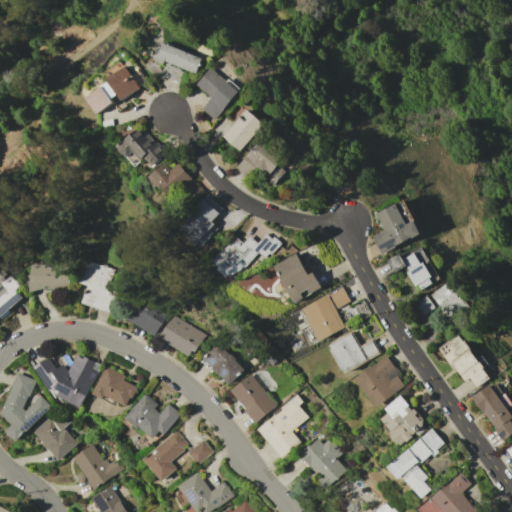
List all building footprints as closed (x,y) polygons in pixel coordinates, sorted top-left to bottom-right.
[(164,42),(202,58),(195,74),(164,61),(163,65),(155,61),(151,51),(161,47),(164,42)] [(144,63),(151,59),(152,61),(154,60),(158,67),(151,72),(144,63)] [(106,78),(124,65),(132,76),(137,72),(144,82),(139,86),(139,87),(122,99),(118,94),(109,81),(106,78)] [(161,74),(165,65),(183,72),(179,82),(161,74)] [(210,68),(226,81),(229,78),(240,89),(213,119),(202,109),(211,98),(196,84),(210,68)] [(86,97),(109,81),(118,94),(111,98),(114,102),(97,113),(86,97)] [(263,123),(240,150),(223,135),(235,122),(225,113),(234,103),(244,111),(246,108),(263,123)] [(115,146),(131,132),(133,135),(142,127),(166,155),(152,167),(144,157),(133,167),(115,146)] [(234,168),(255,142),(280,162),(277,165),(284,170),(274,183),(266,177),(258,187),(234,168)] [(147,176),(163,162),(170,169),(178,162),(202,191),(183,207),(169,191),(164,195),(147,176)] [(222,209),(211,220),(215,223),(213,224),(218,229),(199,249),(191,241),(188,245),(172,229),(207,194),(222,209)] [(381,253),(373,236),(385,230),(377,213),(404,200),(421,233),(381,253)] [(208,262),(234,235),(241,242),(248,235),(257,243),(266,233),(271,239),(274,236),(282,243),(271,255),(269,253),(264,257),(258,252),(230,282),(208,262)] [(386,260),(414,245),(416,248),(421,245),(439,280),(419,290),(417,285),(414,286),(404,267),(393,273),(386,260)] [(274,265),(297,253),(309,274),(314,271),(322,286),(294,302),(285,286),(282,288),(278,280),(281,278),(274,265)] [(81,259),(114,270),(108,289),(118,292),(110,314),(80,304),(86,285),(74,280),(81,259)] [(28,291),(24,275),(28,275),(29,263),(69,264),(68,287),(28,291)] [(0,267),(5,273),(2,276),(5,279),(10,274),(20,285),(14,290),(21,297),(8,309),(11,312),(1,320),(0,319),(0,267)] [(451,279),(471,305),(450,321),(430,295),(451,279)] [(301,308),(327,294),(328,296),(343,288),(350,301),(335,309),(345,327),(319,341),(301,308)] [(414,302),(425,295),(434,307),(423,315),(414,302)] [(126,319),(133,306),(141,311),(148,298),(159,305),(152,317),(161,322),(154,335),(126,319)] [(172,314),(205,335),(195,352),(191,349),(187,355),(158,337),(172,314)] [(330,345),(351,332),(360,347),(371,341),(378,352),(346,372),(330,345)] [(459,334),(477,359),(482,355),(489,364),(483,369),(490,379),(477,388),(469,378),(465,381),(439,348),(459,334)] [(215,341),(230,355),(231,354),(235,358),(234,359),(244,368),(228,384),(212,369),(210,372),(199,361),(207,352),(206,351),(215,341)] [(97,373),(80,407),(52,394),(32,366),(45,358),(46,360),(49,358),(55,368),(62,364),(67,371),(76,355),(82,358),(84,356),(95,361),(91,369),(97,373)] [(356,377),(386,355),(395,368),(397,366),(401,372),(397,375),(405,386),(377,406),(356,377)] [(106,366),(125,376),(124,380),(137,387),(126,407),(118,403),(115,407),(90,394),(106,366)] [(17,373),(36,381),(23,408),(26,410),(41,395),(52,405),(17,441),(6,430),(13,424),(1,412),(17,373)] [(251,373),(277,405),(253,424),(243,410),(244,409),(229,390),(251,373)] [(471,397),(489,384),(498,396),(503,392),(511,405),(507,409),(511,415),(511,414),(511,433),(502,441),(471,397)] [(145,393),(158,404),(154,408),(160,413),(168,404),(180,414),(162,435),(160,433),(148,447),(139,439),(144,432),(138,427),(137,428),(133,424),(130,427),(123,421),(125,418),(124,417),(145,393)] [(257,429),(274,415),(272,413),(296,393),(303,402),(298,405),(308,417),(291,431),(300,441),(281,458),(257,429)] [(381,418),(389,411),(386,408),(401,394),(410,405),(409,406),(412,409),(414,407),(418,412),(416,414),(419,418),(421,416),(427,422),(400,446),(388,433),(392,430),(381,418)] [(33,431),(61,406),(73,419),(63,428),(77,443),(59,460),(33,431)] [(387,466),(431,428),(444,442),(436,449),(439,451),(434,456),(431,453),(418,464),(429,476),(423,481),(431,490),(421,499),(402,477),(399,480),(387,466)] [(142,458),(176,430),(187,444),(185,445),(186,447),(169,461),(176,469),(161,481),(142,458)] [(299,454),(317,438),(322,444),(329,439),(342,453),(336,459),(344,468),(328,483),(317,472),(315,473),(308,465),(309,464),(299,454)] [(187,452),(202,439),(213,452),(198,465),(187,452)] [(72,457),(91,444),(103,460),(105,458),(108,463),(114,459),(121,469),(92,490),(84,479),(87,477),(72,457)] [(107,451),(113,448),(118,455),(112,459),(107,451)] [(417,511),(416,510),(418,509),(417,507),(428,497),(429,498),(461,471),(472,483),(460,493),(472,506),(474,504),(480,511),(417,511)] [(177,487),(197,472),(211,490),(223,481),(232,494),(207,511),(186,511),(184,509),(189,505),(187,502),(181,506),(178,502),(182,500),(176,492),(179,489),(177,487)] [(99,511),(90,498),(109,485),(119,500),(118,500),(126,511),(99,511)] [(224,511),(229,508),(231,511),(244,499),(255,511),(224,511)] [(375,511),(386,503),(391,509),(393,507),(397,511),(375,511)]
